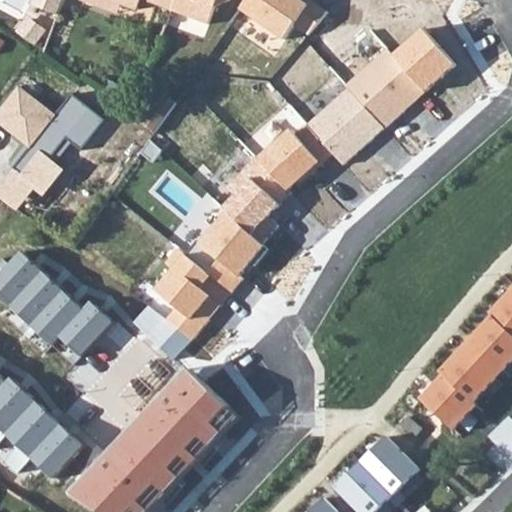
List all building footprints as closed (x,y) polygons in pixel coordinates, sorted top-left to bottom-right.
[(58,15),(63,0),(34,0),(32,5),(58,15)] [(82,0),(102,8),(104,0),(107,0),(122,6),(137,11),(141,0),(142,0),(173,11),(177,0),(82,0)] [(104,0),(102,8),(119,14),(122,6),(107,0),(104,0)] [(177,0),(173,11),(209,24),(215,7),(230,1),(230,0),(177,0)] [(301,0),(251,0),(244,10),(287,40),(311,7),(301,0)] [(25,21),(16,33),(34,46),(42,33),(25,21)] [(426,29),(396,55),(429,93),(458,67),(426,29)] [(392,49),(350,88),(386,129),(429,93),(396,55),(392,49)] [(386,129),(350,88),(308,125),(344,166),(386,129)] [(23,89),(0,116),(0,121),(30,146),(0,182),(0,194),(19,210),(34,192),(46,201),(70,172),(50,156),(66,137),(83,151),(109,119),(77,92),(57,117),(23,89)] [(291,129),(259,160),(289,192),(322,162),(291,129)] [(259,160),(235,183),(244,192),(227,208),(231,214),(253,234),(282,207),(278,202),(289,192),(259,160)] [(253,234),(231,214),(193,255),(215,274),(234,292),(246,279),(243,276),(269,249),(253,234)] [(0,224),(0,239),(4,242),(15,226),(5,219),(0,224)] [(193,255),(180,244),(165,261),(177,270),(161,287),(182,306),(170,320),(191,339),(216,314),(206,305),(213,298),(203,288),(215,274),(193,255)] [(0,277),(0,293),(14,307),(46,271),(24,251),(0,277)] [(14,307),(33,325),(67,291),(46,271),(14,307)] [(62,337),(87,310),(67,291),(33,325),(53,345),(62,337)] [(448,376),(422,399),(458,433),(480,411),(476,407),(511,369),(511,294),(494,315),(496,323),(466,355),(448,376)] [(87,310),(62,337),(84,358),(116,323),(94,302),(87,310)] [(191,339),(170,320),(150,303),(135,321),(176,357),(191,339)] [(189,370),(73,493),(101,511),(153,511),(245,418),(189,370)] [(0,375),(0,396),(11,385),(0,375)] [(0,444),(9,436),(38,404),(15,382),(11,385),(0,396),(0,444)] [(8,460),(19,471),(31,459),(62,426),(38,404),(9,436),(20,447),(8,460)] [(62,426),(31,459),(52,479),(83,447),(62,426)] [(389,438),(335,488),(358,511),(381,511),(422,469),(389,438)] [(340,511),(327,500),(314,511),(340,511)]
